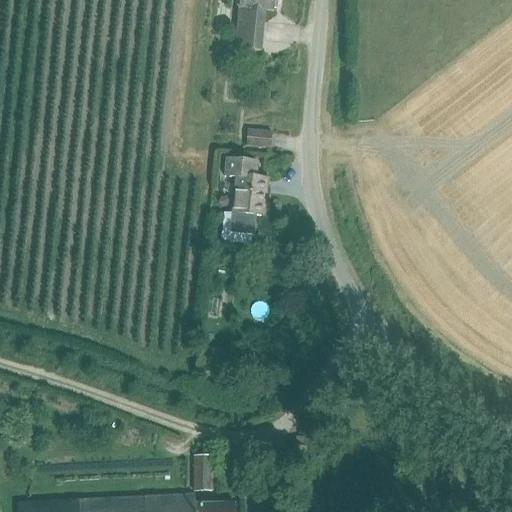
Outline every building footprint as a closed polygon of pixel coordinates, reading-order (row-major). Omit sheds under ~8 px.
[(239,0),(235,50),(263,53),(267,11),(276,13),(276,0),(239,0)] [(270,151),(272,134),(247,132),(246,149),(270,151)] [(254,194),(255,179),(257,165),(225,161),(223,178),(235,180),(231,215),(233,216),(231,231),(257,234),(259,218),(263,219),(266,195),(254,194)] [(290,466),(303,468),(305,448),(292,447),(290,466)] [(195,457),(194,482),(211,483),(211,458),(195,457)] [(196,507),(195,496),(18,505),(18,511),(235,511),(235,505),(196,507)]
